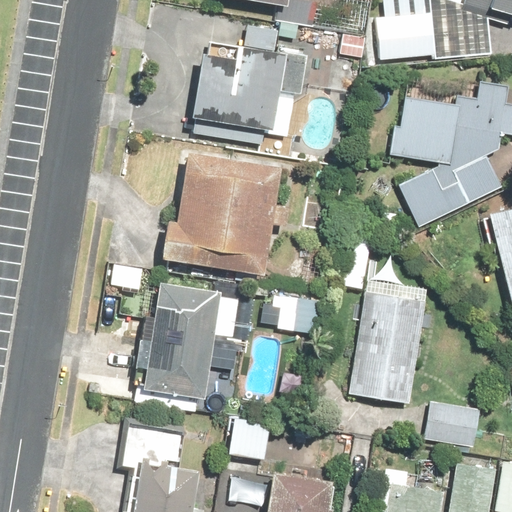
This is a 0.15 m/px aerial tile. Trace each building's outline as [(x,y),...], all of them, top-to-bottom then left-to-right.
[(306,0),(280,0),(280,2),(271,0),(270,0),(267,16),(277,17),(275,26),(274,33),(289,36),(291,22),(302,24),(306,0)] [(373,13),(374,53),(440,51),(437,0),(377,0),(378,13),(373,13)] [(511,0),(478,0),(477,6),(511,15),(511,0)] [(271,45),(274,33),(275,26),(243,19),(240,38),(195,29),(179,110),(280,130),(297,50),(271,45)] [(384,121),(383,150),(444,158),(392,181),(410,223),(498,185),(483,150),(497,131),(511,131),(511,100),(500,100),(501,77),(471,75),(470,93),(448,91),(448,98),(396,95),(394,121),(384,121)] [(154,216),(150,255),(255,266),(260,221),(280,223),(283,201),(270,199),(274,156),(175,146),(167,218),(154,216)] [(362,205),(360,220),(397,225),(398,209),(362,205)] [(511,205),(480,214),(508,319),(511,317),(511,205)] [(138,264),(108,260),(105,280),(136,284),(138,264)] [(423,284),(360,276),(346,391),(408,399),(423,284)] [(233,292),(138,281),(128,365),(136,366),(132,395),(200,403),(208,333),(227,335),(233,292)] [(320,297),(289,294),(285,326),(316,329),(320,297)] [(279,302),(248,299),(244,331),(275,334),(279,302)] [(478,406),(425,398),(419,435),(472,443),(478,406)] [(261,416),(226,413),(222,449),(257,453),(261,416)] [(179,421),(120,414),(115,462),(124,463),(119,503),(111,502),(110,511),(190,511),(196,465),(174,462),(179,421)] [(511,457),(497,456),(492,509),(511,510),(511,457)] [(481,511),(487,464),(447,459),(441,511),(481,511)] [(369,507),(374,508),(373,511),(433,511),(437,485),(414,482),(415,469),(374,464),(369,507)] [(336,511),(341,478),(261,468),(255,511),(336,511)]
